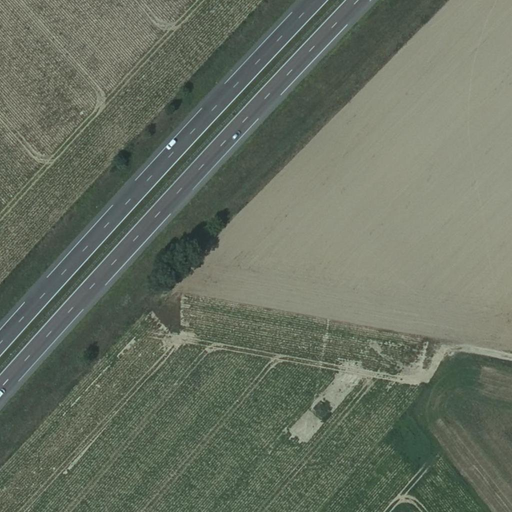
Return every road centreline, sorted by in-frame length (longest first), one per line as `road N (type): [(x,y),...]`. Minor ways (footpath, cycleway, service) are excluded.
road 1 (motorway): [(0,387),(355,0)]
road 2 (motorway): [(309,0),(0,338)]
